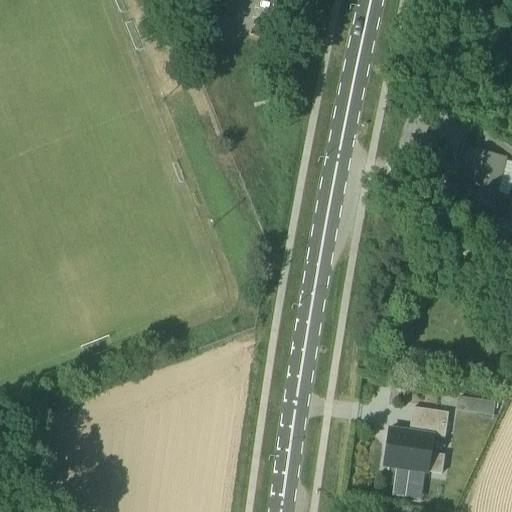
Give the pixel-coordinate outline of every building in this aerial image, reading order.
[(504,161),(468,151),(454,200),(491,210),(490,214),(503,218),(508,199),(502,198),(503,197),(495,195),(504,161)] [(489,316),(500,346),(511,341),(511,337),(502,311),(489,316)] [(472,401),(470,414),(493,418),(495,404),(472,401)] [(433,436),(445,438),(449,413),(436,412),(433,436)] [(384,468),(428,474),(428,473),(442,474),(445,457),(431,455),(433,436),(390,430),(384,468)]
